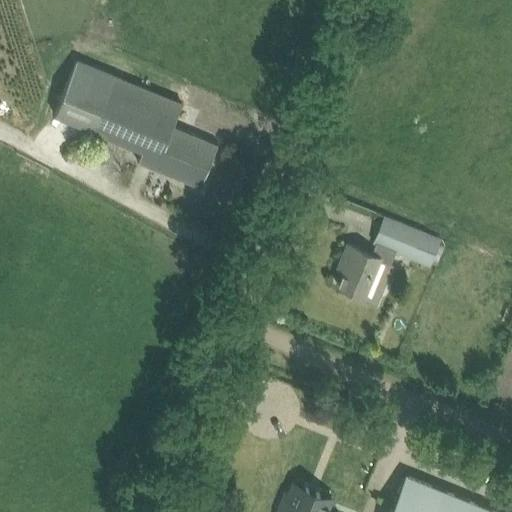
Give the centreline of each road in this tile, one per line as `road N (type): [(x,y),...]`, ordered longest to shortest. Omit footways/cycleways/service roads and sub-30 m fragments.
road 1 (unclassified): [(225,320),(353,0)]
road 2 (unclassified): [(511,433),(225,320)]
road 3 (unclassified): [(149,511),(225,320)]
